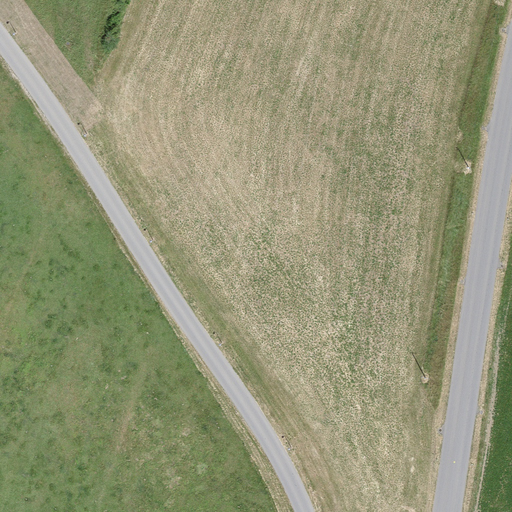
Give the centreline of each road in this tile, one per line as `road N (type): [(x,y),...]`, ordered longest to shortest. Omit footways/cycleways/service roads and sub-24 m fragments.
road 1 (unclassified): [(0,38),(265,433),(305,511)]
road 2 (tertiary): [(511,108),(447,511)]
